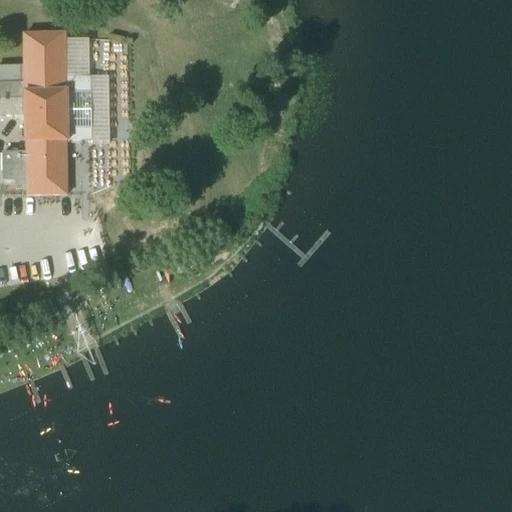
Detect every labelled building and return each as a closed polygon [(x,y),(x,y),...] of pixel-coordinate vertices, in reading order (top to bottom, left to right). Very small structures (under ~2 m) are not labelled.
[(24,87),(24,93),(65,93),(64,79),(64,40),(64,36),(24,37),(24,68),(24,83),(24,87)] [(87,40),(64,40),(64,79),(88,79),(87,40)] [(0,83),(24,83),(24,68),(0,68),(0,83)] [(81,141),(91,141),(90,79),(88,79),(64,79),(65,93),(67,93),(67,141),(71,141),(71,146),(81,146),(81,141)] [(108,79),(90,79),(91,141),(108,141),(108,79)] [(0,116),(24,116),(24,93),(24,87),(0,87),(0,116)] [(67,93),(65,93),(24,93),(24,116),(25,144),(26,144),(66,143),(67,143),(67,141),(67,93)] [(66,198),(66,143),(26,144),(26,155),(27,182),(27,199),(66,198)] [(3,183),(27,182),(26,155),(3,155),(3,183)]
